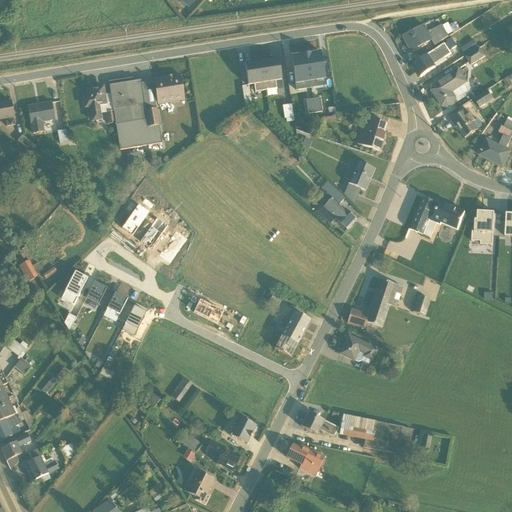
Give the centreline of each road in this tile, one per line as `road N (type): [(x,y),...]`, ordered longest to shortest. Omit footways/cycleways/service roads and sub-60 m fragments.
road 1 (residential): [(418,132),(388,55),(369,33),(348,27),(0,83)]
road 2 (residential): [(413,156),(395,178),(301,380)]
road 3 (residential): [(301,380),(168,316),(173,305)]
road 4 (residential): [(301,380),(235,511)]
road 5 (residential): [(151,293),(91,260),(108,243),(149,273)]
